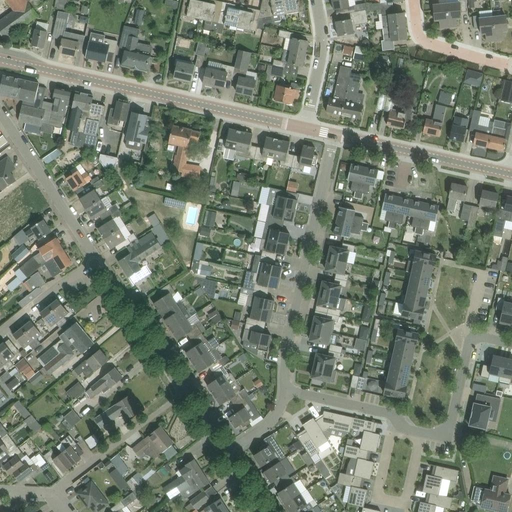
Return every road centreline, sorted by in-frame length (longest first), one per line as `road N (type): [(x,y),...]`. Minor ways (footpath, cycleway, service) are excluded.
road 1 (tertiary): [(305,127),(0,60)]
road 2 (residential): [(285,390),(290,331),(335,135)]
road 3 (residential): [(396,416),(378,499),(405,504),(422,432)]
road 4 (tertiary): [(511,174),(335,135)]
road 5 (residential): [(98,261),(0,112)]
road 6 (residential): [(49,493),(184,393)]
road 7 (residential): [(184,393),(98,261)]
road 8 (residential): [(422,432),(452,421),(469,344),(481,338),(511,345)]
road 9 (residential): [(511,65),(427,42),(418,34),(413,0)]
road 10 (residential): [(305,127),(321,60),(316,0)]
road 11 (residential): [(0,333),(98,261)]
